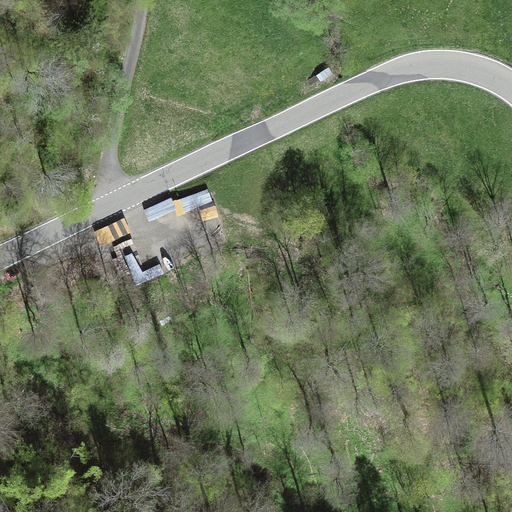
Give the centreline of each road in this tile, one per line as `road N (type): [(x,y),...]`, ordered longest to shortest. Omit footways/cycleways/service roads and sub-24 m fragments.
road 1 (tertiary): [(511,88),(475,68),(400,69),(0,254)]
road 2 (track): [(118,196),(109,164),(112,128),(143,0)]
